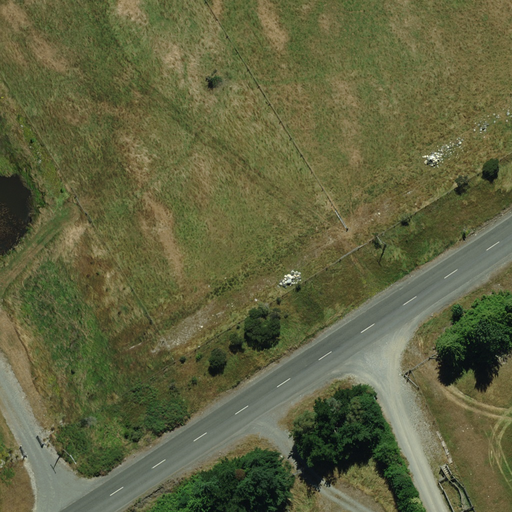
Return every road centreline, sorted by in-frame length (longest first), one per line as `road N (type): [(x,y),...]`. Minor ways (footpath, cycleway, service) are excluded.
road 1 (unclassified): [(511,232),(85,511)]
road 2 (track): [(357,335),(390,388),(444,511)]
road 3 (track): [(0,378),(67,511)]
